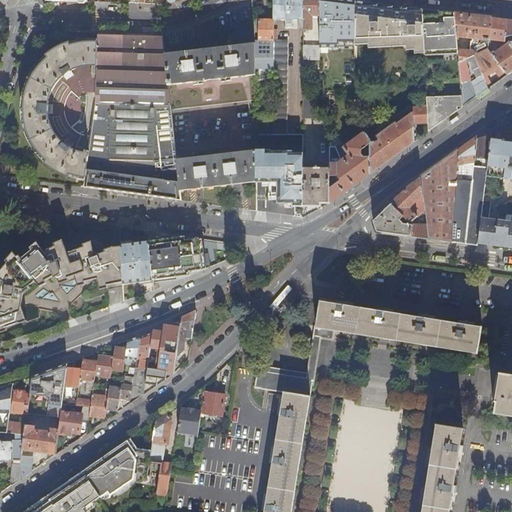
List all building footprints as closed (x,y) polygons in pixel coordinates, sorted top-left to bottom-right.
[(274,0),(274,20),(286,20),(286,28),(297,28),(297,20),(304,20),(304,0),(274,0)] [(320,0),(304,0),(304,20),(304,33),(306,33),(306,30),(312,30),(312,16),(320,15),(320,0)] [(355,2),(342,0),(320,0),(320,15),(320,45),(355,44),(355,39),(355,2)] [(368,3),(355,2),(355,39),(368,39),(368,3)] [(368,3),(368,39),(368,43),(406,42),(406,46),(414,46),(414,49),(424,49),(424,44),(422,10),(376,4),(368,3)] [(438,12),(422,10),(424,44),(424,49),(424,53),(459,52),(458,49),(457,36),(455,14),(438,12)] [(474,16),(455,14),(457,36),(490,40),(493,18),(474,16)] [(511,20),(493,18),(490,40),(506,42),(507,37),(511,36),(511,41),(509,42),(493,54),(508,74),(511,71),(511,20)] [(274,40),(274,20),(259,20),(259,40),(274,40)] [(85,185),(84,187),(119,192),(165,198),(182,200),(181,191),(179,171),(177,160),(172,110),(170,97),(165,54),(163,34),(98,32),(98,42),(97,65),(97,75),(97,78),(96,104),(89,153),(86,177),(85,185)] [(255,40),(255,43),(256,74),(273,75),(274,40),(259,40),(255,40)] [(274,40),(273,75),(273,134),(287,134),(288,40),(274,40)] [(69,173),(86,177),(89,153),(89,150),(86,150),(85,153),(73,149),(64,143),(59,139),(54,132),(50,123),(48,111),(48,104),(51,92),(56,84),(62,77),(72,70),(82,67),(97,65),(98,42),(78,43),(70,45),(65,47),(53,54),(49,57),(39,67),(33,77),(26,95),(24,112),(29,133),(35,146),(43,156),(48,160),(51,163),(64,171),(69,173)] [(65,47),(70,45),(69,42),(56,48),(47,54),(49,57),(53,54),(65,47)] [(255,43),(165,54),(170,97),(172,110),(221,105),(256,100),(256,74),(255,43)] [(320,46),(304,46),(304,60),(320,60),(320,46)] [(489,88),(501,79),(508,74),(493,54),(489,48),(477,54),(476,55),(484,76),(489,88)] [(459,52),(460,62),(466,59),(476,55),(477,54),(477,51),(458,49),(459,52)] [(470,63),(477,80),(484,76),(476,55),(466,59),(467,64),(470,63)] [(466,59),(460,62),(462,85),(472,81),(467,64),(466,59)] [(463,96),(464,106),(472,100),(489,88),(484,76),(477,80),(472,83),(472,81),(462,85),(463,96)] [(304,91),(303,118),(317,118),(317,90),(304,91)] [(437,126),(437,124),(437,123),(441,122),(443,121),(445,119),(445,116),(445,114),(449,114),(449,117),(464,106),(463,96),(440,97),(440,90),(426,91),(427,106),(428,123),(428,132),(437,126)] [(397,120),(397,123),(398,124),(413,113),(413,105),(413,104),(412,105),(395,117),(397,120)] [(413,113),(414,124),(428,123),(427,106),(418,107),(418,105),(413,105),(413,113)] [(371,142),(371,173),(395,156),(415,141),(414,124),(413,113),(398,124),(397,123),(379,136),(379,137),(376,139),(375,142),(371,142)] [(511,120),(509,122),(492,135),(488,166),(505,169),(504,179),(511,179),(511,120)] [(330,169),(330,203),(345,192),(351,188),(365,177),(371,173),(371,142),(371,139),(366,132),(345,148),(350,155),(343,160),(336,147),(335,148),(330,148),(330,169)] [(256,182),(256,211),(280,214),(293,216),(303,217),(303,168),(303,155),(303,134),(287,134),(273,134),(256,134),(256,151),(256,182)] [(484,137),(477,139),(475,157),(483,158),(482,165),(488,166),(492,135),(484,137)] [(330,141),(330,148),(335,148),(336,147),(342,142),(337,136),(330,141)] [(468,144),(459,150),(457,179),(462,179),(464,165),(475,163),(475,157),(477,139),(477,137),(468,144)] [(428,228),(429,239),(442,241),(453,242),(457,179),(459,150),(440,164),(421,178),(426,210),(428,228)] [(179,171),(181,191),(220,186),(256,182),(256,151),(177,160),(179,171)] [(68,176),(69,173),(64,171),(51,163),(48,160),(46,163),(56,170),(68,176)] [(303,168),(303,217),(321,208),(321,203),(330,203),(330,169),(303,168)] [(403,192),(391,204),(402,215),(404,217),(411,223),(426,210),(421,178),(408,187),(403,192)] [(457,179),(453,242),(459,243),(466,244),(472,180),(462,179),(457,179)] [(378,232),(411,236),(412,226),(412,225),(404,223),(401,220),(404,217),(402,215),(391,204),(381,213),(374,221),(378,232)] [(511,247),(511,221),(505,220),(506,219),(498,218),(498,220),(481,218),(478,243),(491,245),(511,247)] [(412,226),(411,236),(429,239),(428,228),(412,226)] [(153,280),(190,276),(190,272),(203,270),(200,238),(186,239),(186,236),(158,240),(149,241),(153,280)] [(101,289),(123,283),(121,247),(112,247),(105,249),(105,251),(98,254),(97,251),(93,252),(91,241),(83,243),(84,246),(67,252),(62,239),(53,243),(54,246),(44,250),(36,242),(28,247),(31,251),(21,259),(18,254),(15,256),(12,251),(4,260),(7,262),(0,270),(0,331),(6,330),(5,327),(24,320),(18,307),(21,294),(28,288),(25,286),(33,280),(40,287),(46,284),(45,281),(56,276),(60,285),(68,280),(68,278),(75,276),(78,286),(85,284),(85,281),(98,277),(101,289)] [(123,283),(123,284),(153,280),(149,241),(122,244),(121,247),(123,283)] [(321,300),(316,328),(332,330),(390,340),(479,354),(483,327),(420,317),(338,303),(321,300)] [(183,318),(175,373),(189,359),(196,310),(189,314),(183,317),(183,318)] [(154,331),(146,383),(157,385),(158,378),(167,379),(168,372),(175,373),(183,318),(169,325),(167,326),(167,325),(154,331)] [(310,360),(306,378),(314,380),(317,361),(321,337),(315,336),(316,328),(315,327),(310,360)] [(332,330),(316,328),(315,336),(321,337),(331,339),(332,330)] [(118,410),(118,412),(125,407),(133,401),(144,394),(146,383),(154,331),(147,333),(134,338),(128,340),(127,349),(126,358),(138,360),(138,358),(141,359),(140,368),(136,367),(135,377),(123,375),(123,379),(122,388),(118,410)] [(116,347),(115,356),(113,369),(124,370),(126,358),(127,349),(116,347)] [(100,354),(98,362),(96,375),(112,377),(113,369),(115,356),(100,354)] [(84,360),(82,369),(81,379),(88,380),(87,388),(94,389),(95,387),(96,375),(98,362),(84,360)] [(30,396),(50,399),(48,416),(61,418),(63,404),(64,399),(65,387),(67,368),(68,363),(49,370),(33,376),(30,394),(30,396)] [(82,369),(67,368),(65,387),(80,387),(81,379),(82,369)] [(283,392),(263,511),(291,511),(302,448),(314,380),(306,378),(259,371),(256,388),(283,392)] [(496,402),(494,413),(511,416),(511,374),(500,373),(495,402),(496,402)] [(0,388),(0,431),(7,432),(8,422),(11,405),(13,386),(13,383),(0,388)] [(204,393),(206,384),(193,396),(190,398),(189,410),(181,408),(178,432),(198,435),(199,432),(201,413),(204,393)] [(107,408),(118,410),(122,388),(110,387),(110,389),(107,408)] [(13,411),(28,413),(30,396),(30,394),(25,393),(25,391),(24,391),(24,388),(18,388),(17,390),(15,390),(13,411)] [(92,406),(90,416),(106,418),(107,408),(110,389),(107,388),(106,395),(94,394),(93,400),(92,406)] [(225,396),(204,393),(201,413),(203,413),(203,416),(208,416),(209,414),(222,416),(225,396)] [(61,418),(60,428),(59,433),(69,435),(69,432),(80,433),(82,419),(90,420),(90,416),(92,406),(84,406),(82,414),(66,412),(67,404),(63,404),(61,418)] [(170,418),(168,414),(156,422),(153,442),(165,444),(168,444),(171,420),(170,418)] [(8,422),(7,432),(15,433),(25,434),(26,430),(27,424),(8,422)] [(26,430),(25,434),(23,449),(56,453),(59,433),(60,428),(52,427),(51,432),(34,430),(35,425),(27,424),(26,430)] [(437,424),(422,511),(450,511),(453,498),(460,450),(464,428),(437,424)] [(15,439),(13,439),(13,459),(13,463),(11,482),(12,485),(19,480),(21,464),(22,455),(23,449),(25,434),(15,433),(15,439)] [(0,459),(13,459),(13,439),(0,439),(0,459)] [(83,472),(100,497),(109,491),(111,493),(131,479),(136,449),(130,440),(99,461),(83,472)] [(152,451),(152,452),(163,454),(165,444),(153,442),(152,451)] [(131,479),(133,478),(134,476),(148,478),(150,461),(152,452),(152,451),(136,449),(131,479)] [(152,452),(150,461),(162,463),(162,462),(163,458),(163,454),(152,452)] [(21,464),(19,480),(31,472),(33,456),(22,455),(21,464)] [(167,495),(171,472),(171,471),(173,464),(162,462),(162,463),(157,494),(167,495)] [(87,511),(84,508),(100,497),(83,472),(25,511),(87,511)]
